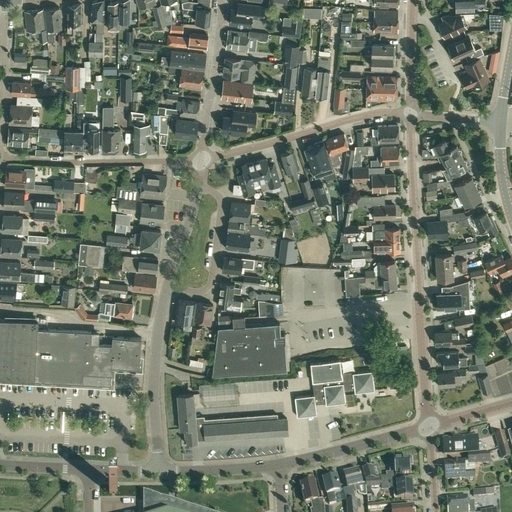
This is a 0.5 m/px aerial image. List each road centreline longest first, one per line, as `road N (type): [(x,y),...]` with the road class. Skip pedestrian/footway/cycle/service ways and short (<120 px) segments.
road 1 (residential): [(429,428),(410,113)]
road 2 (residential): [(200,160),(379,112),(410,113)]
road 3 (residential): [(0,165),(200,160)]
road 4 (residential): [(166,287),(153,359),(157,471)]
road 5 (residential): [(200,160),(221,0)]
road 6 (residential): [(166,287),(199,291),(211,282),(221,202),(198,185)]
road 7 (residential): [(281,468),(429,428)]
road 8 (residential): [(157,471),(281,468)]
